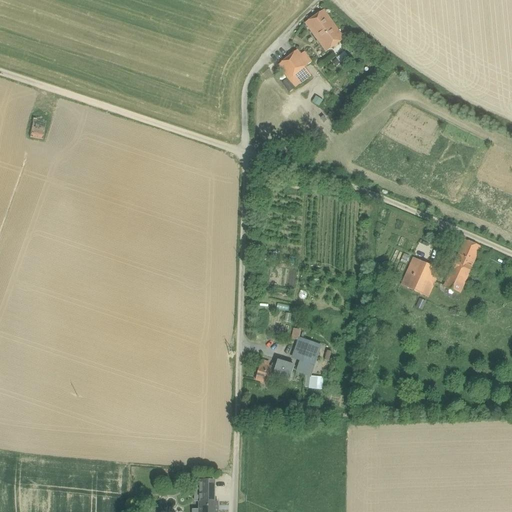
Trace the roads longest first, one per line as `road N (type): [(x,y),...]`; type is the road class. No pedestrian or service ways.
road 1 (track): [(235,511),(247,153)]
road 2 (unclassified): [(247,153),(370,193),(511,254)]
road 3 (track): [(0,72),(247,153)]
road 4 (track): [(320,0),(252,72),(243,103),(247,153)]
